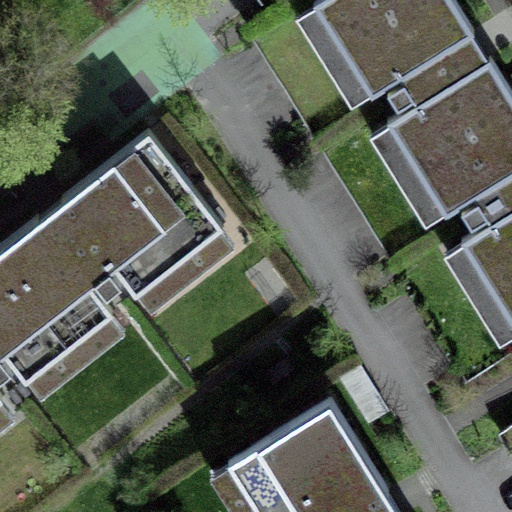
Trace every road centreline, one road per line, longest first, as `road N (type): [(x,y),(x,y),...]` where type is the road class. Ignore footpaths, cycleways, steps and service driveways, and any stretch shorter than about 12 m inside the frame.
road 1 (residential): [(162,29),(470,511)]
road 2 (residential): [(0,158),(162,29)]
